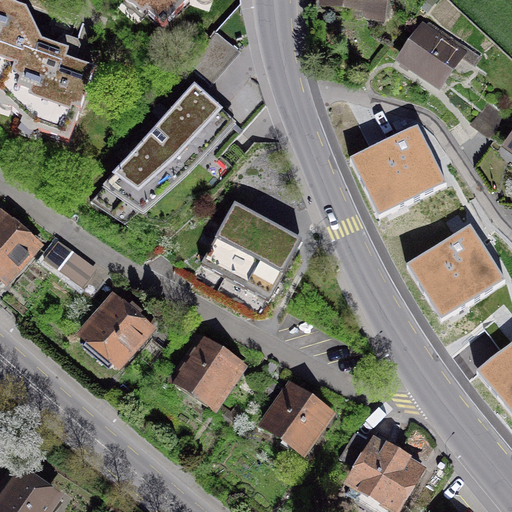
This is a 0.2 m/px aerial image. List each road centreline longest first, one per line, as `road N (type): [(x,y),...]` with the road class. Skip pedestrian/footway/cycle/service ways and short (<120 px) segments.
road 1 (residential): [(0,181),(104,260),(361,393),(402,402),(437,395)]
road 2 (tertiary): [(291,94),(373,293),(437,395)]
road 3 (residential): [(511,234),(443,133),(412,110),(331,91),(291,94)]
road 4 (secondary): [(0,354),(183,511)]
